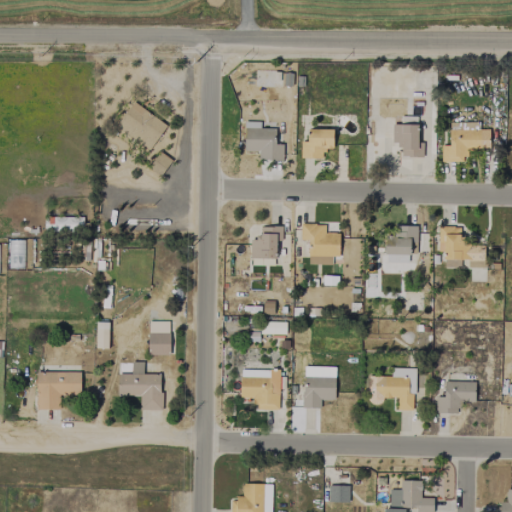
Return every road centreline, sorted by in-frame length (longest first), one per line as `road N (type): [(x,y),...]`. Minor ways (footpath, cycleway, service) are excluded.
road 1 (residential): [(0,438),(511,448)]
road 2 (residential): [(0,36),(511,39)]
road 3 (residential): [(202,511),(213,38)]
road 4 (residential): [(208,190),(511,195)]
